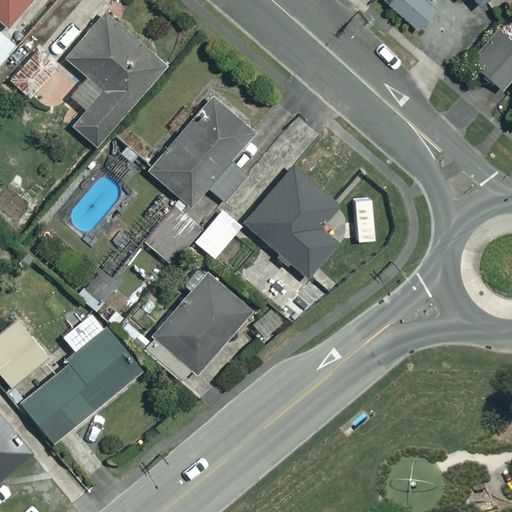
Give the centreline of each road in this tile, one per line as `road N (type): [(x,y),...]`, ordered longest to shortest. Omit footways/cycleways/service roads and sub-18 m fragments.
road 1 (tertiary): [(359,347),(166,511)]
road 2 (tertiary): [(389,105),(271,0)]
road 3 (tertiary): [(453,240),(434,179),(389,105)]
road 4 (tertiary): [(389,105),(511,192)]
road 5 (tertiary): [(359,347),(448,265)]
